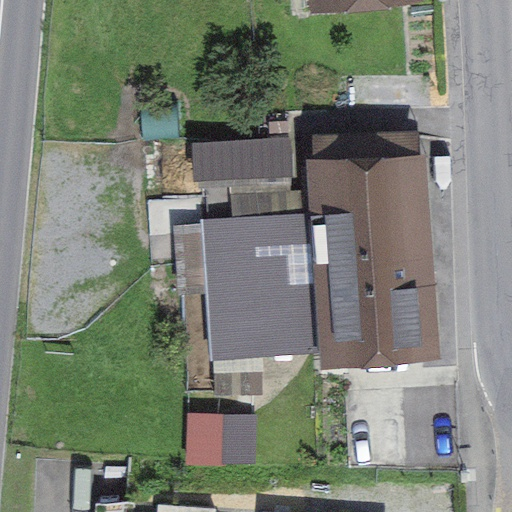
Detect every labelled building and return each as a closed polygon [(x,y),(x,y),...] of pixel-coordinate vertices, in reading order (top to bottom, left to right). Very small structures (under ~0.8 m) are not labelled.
[(416,0),(311,0),(313,18),(417,6),(416,0)] [(201,127),(203,192),(295,189),(292,123),(201,127)] [(313,161),(330,371),(436,362),(419,152),(313,161)] [(190,396),(188,452),(258,455),(260,399),(190,396)] [(232,511),(98,502),(97,511),(232,511)]
